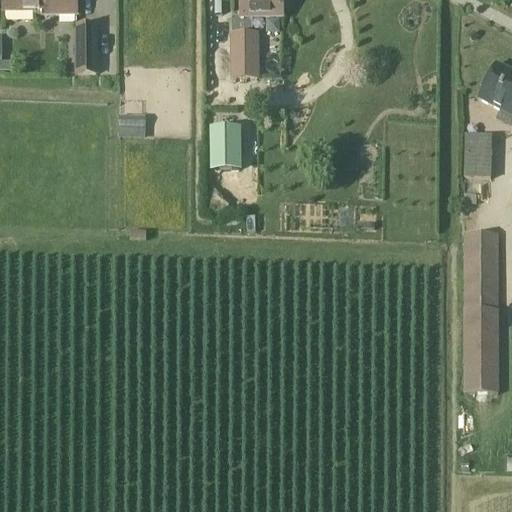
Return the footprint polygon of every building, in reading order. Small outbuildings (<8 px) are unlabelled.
[(25,16),(66,17),(76,17),(76,0),(1,0),(2,13),(25,13),(25,16)] [(238,0),(239,20),(232,19),(231,36),(230,36),(230,83),(258,82),(258,36),(252,36),(252,22),(283,22),(283,14),(287,14),(289,11),(288,0),(238,0)] [(97,27),(74,27),(74,78),(97,78),(97,27)] [(478,102),(500,114),(495,122),(511,130),(511,74),(496,67),(478,102)] [(146,119),(119,118),(119,139),(145,139),(146,119)] [(242,129),(219,128),(218,153),(242,154),(242,129)] [(491,182),(492,138),(464,138),(463,182),(491,182)] [(464,196),(464,206),(476,206),(476,196),(464,196)] [(462,313),(462,316),(462,397),(499,398),(499,313),(498,313),(498,237),(463,236),(463,313),(462,313)]
